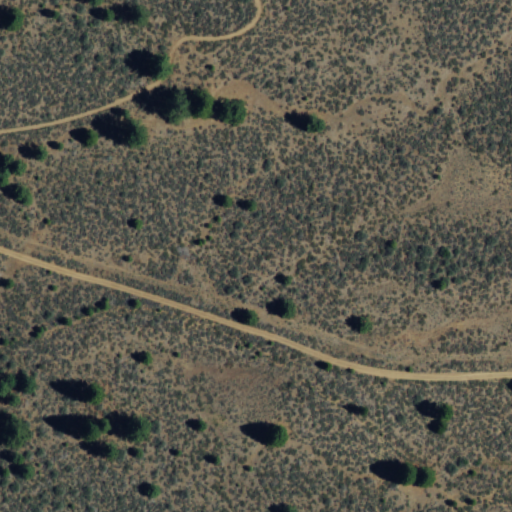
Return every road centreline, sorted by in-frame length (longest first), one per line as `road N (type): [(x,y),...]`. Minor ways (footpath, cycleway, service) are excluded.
road 1 (track): [(511,373),(375,371),(0,250)]
road 2 (track): [(0,129),(78,114),(148,84),(160,77),(174,42),(244,27),(254,0)]
